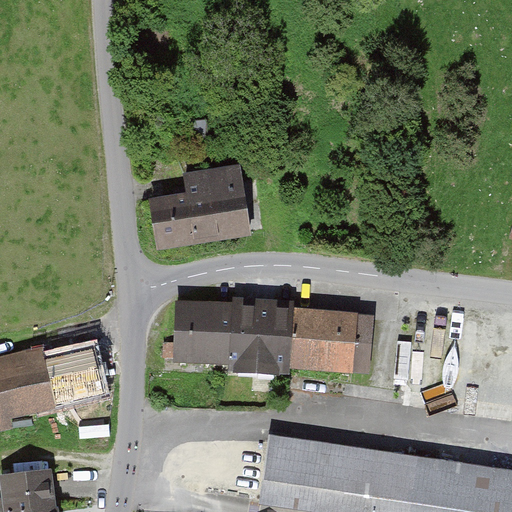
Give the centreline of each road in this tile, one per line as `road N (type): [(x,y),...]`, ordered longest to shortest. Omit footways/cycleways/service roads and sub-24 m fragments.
road 1 (track): [(209,511),(174,501),(126,469),(175,434),(252,422),(388,422),(497,436)]
road 2 (residential): [(144,289),(260,266),(511,296)]
road 3 (unclassified): [(144,289),(131,258),(105,0)]
road 4 (residential): [(119,511),(144,289)]
